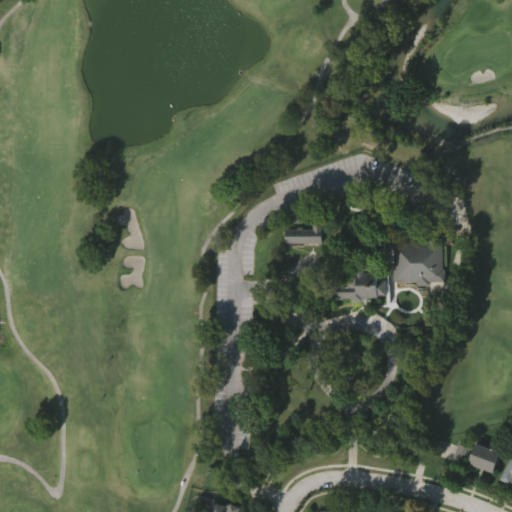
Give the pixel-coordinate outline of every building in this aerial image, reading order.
[(324,216),(323,243),(287,242),(287,229),(299,229),(299,227),(304,227),(304,229),(315,229),(315,216),(324,216)] [(445,239),(445,269),(447,269),(447,281),(431,281),(431,285),(418,285),(418,282),(396,281),(396,244),(431,244),(431,238),(445,239)] [(358,267),(365,267),(365,273),(379,273),(379,280),(388,280),(388,295),(379,295),(379,298),(365,298),(365,301),(353,301),(353,298),(344,298),(343,299),(341,299),(337,297),(326,297),(326,285),(334,285),(334,280),(346,280),(346,283),(353,283),(353,273),(358,273),(358,267)] [(503,451),(495,472),(468,462),(466,466),(453,461),(460,442),(475,448),(477,441),(503,451)] [(511,484),(501,478),(511,457),(511,484)] [(249,510),(248,511),(208,511),(213,500),(228,506),(230,502),(249,510)]
